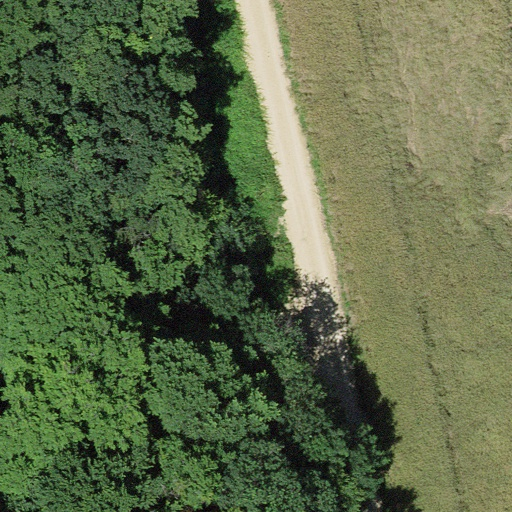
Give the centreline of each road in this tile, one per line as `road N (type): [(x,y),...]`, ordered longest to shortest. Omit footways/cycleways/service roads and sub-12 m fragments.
road 1 (track): [(352,511),(245,0)]
road 2 (track): [(324,384),(115,287),(0,285)]
